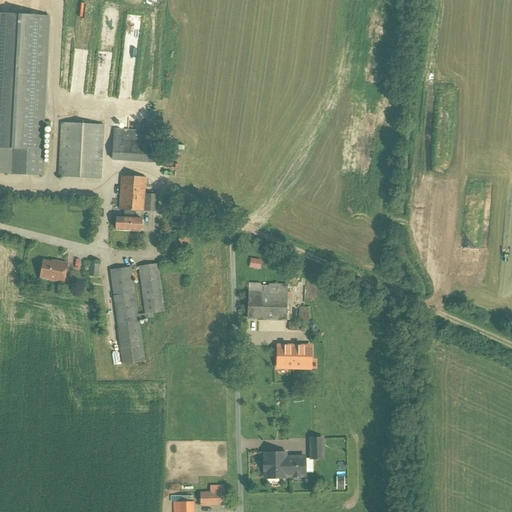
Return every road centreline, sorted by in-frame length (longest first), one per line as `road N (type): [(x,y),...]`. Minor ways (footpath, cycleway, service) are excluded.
road 1 (track): [(511,337),(237,216)]
road 2 (unclassified): [(237,216),(241,511)]
road 3 (unclassified): [(0,227),(130,258)]
